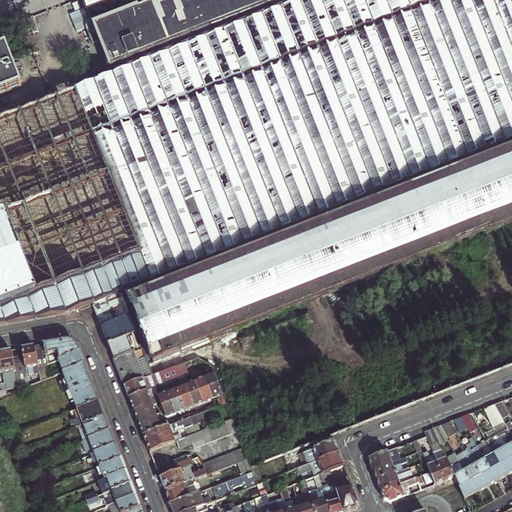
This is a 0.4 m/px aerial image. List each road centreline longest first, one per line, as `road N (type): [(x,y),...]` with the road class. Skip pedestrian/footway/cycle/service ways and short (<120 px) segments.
road 1 (residential): [(0,343),(84,327),(157,511)]
road 2 (residential): [(511,379),(348,443),(375,511)]
